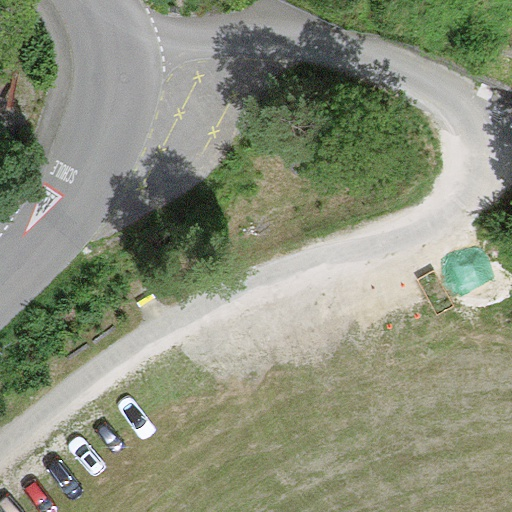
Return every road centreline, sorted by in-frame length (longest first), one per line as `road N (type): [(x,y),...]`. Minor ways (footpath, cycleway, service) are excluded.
road 1 (track): [(109,85),(240,54),(347,55),(468,116),(475,166),(453,223),(196,305),(79,375),(0,444)]
road 2 (tertiary): [(0,275),(92,140),(109,85),(103,30),(87,0)]
